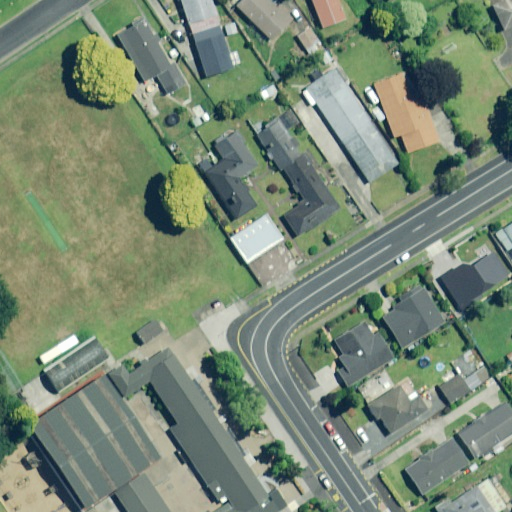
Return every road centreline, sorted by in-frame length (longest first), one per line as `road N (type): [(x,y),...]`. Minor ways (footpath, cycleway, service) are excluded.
road 1 (residential): [(267,339),(303,301),(511,169)]
road 2 (residential): [(267,339),(273,372),(367,511)]
